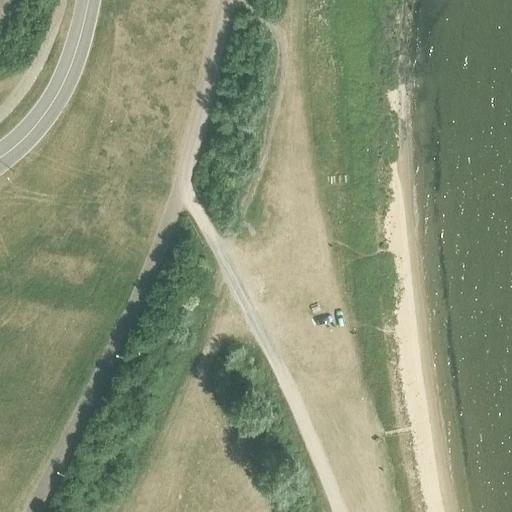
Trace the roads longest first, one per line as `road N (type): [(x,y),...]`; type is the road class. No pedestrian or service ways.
road 1 (track): [(180,190),(280,384),(331,511)]
road 2 (unclassified): [(180,190),(227,0)]
road 3 (unclassified): [(87,0),(58,91),(0,156)]
